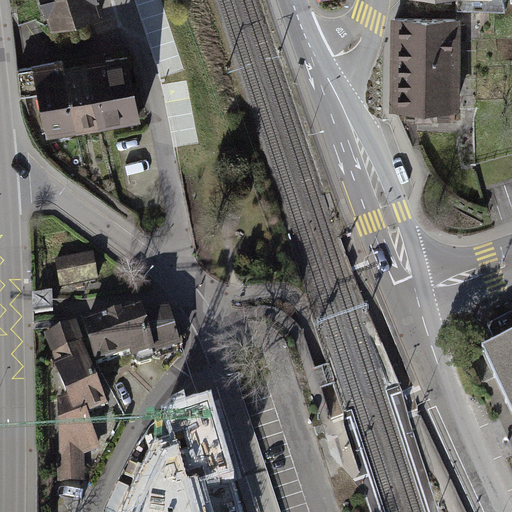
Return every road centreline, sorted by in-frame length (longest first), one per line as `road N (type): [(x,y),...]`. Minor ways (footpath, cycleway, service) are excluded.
road 1 (residential): [(215,347),(191,300),(164,273),(54,188),(3,174)]
road 2 (tertiary): [(411,294),(315,65)]
road 3 (tertiary): [(499,511),(411,294)]
road 4 (secondary): [(9,399),(3,174)]
road 5 (residential): [(215,347),(199,354),(148,414),(96,511)]
road 6 (residential): [(268,511),(215,347)]
